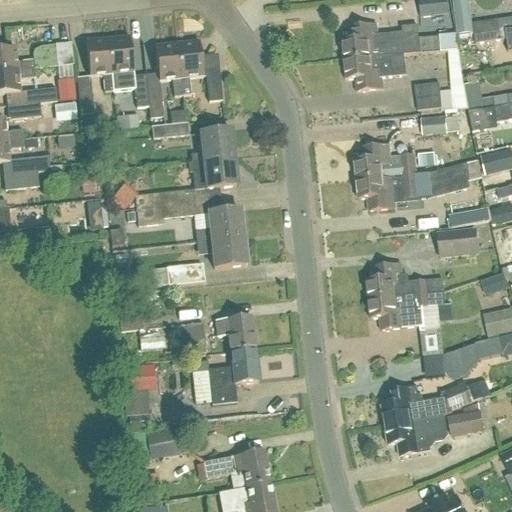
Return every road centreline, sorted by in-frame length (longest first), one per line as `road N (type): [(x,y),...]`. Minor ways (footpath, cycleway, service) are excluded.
road 1 (residential): [(233,23),(291,109),(322,405),(348,511)]
road 2 (residential): [(165,0),(0,15)]
